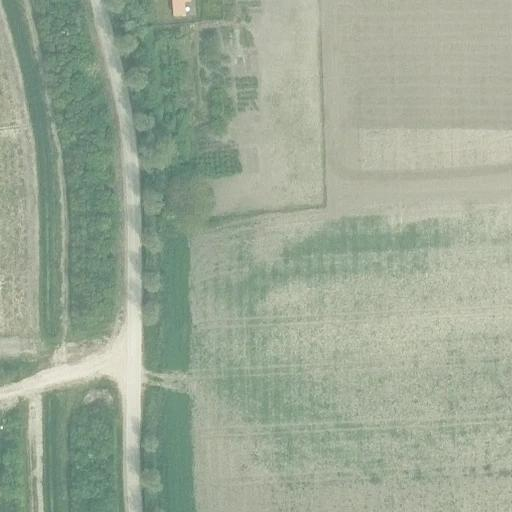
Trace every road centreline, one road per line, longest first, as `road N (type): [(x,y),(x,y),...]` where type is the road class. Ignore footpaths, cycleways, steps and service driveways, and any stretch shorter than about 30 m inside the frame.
road 1 (unclassified): [(136,511),(133,187),(97,0)]
road 2 (track): [(0,391),(83,361),(133,356)]
